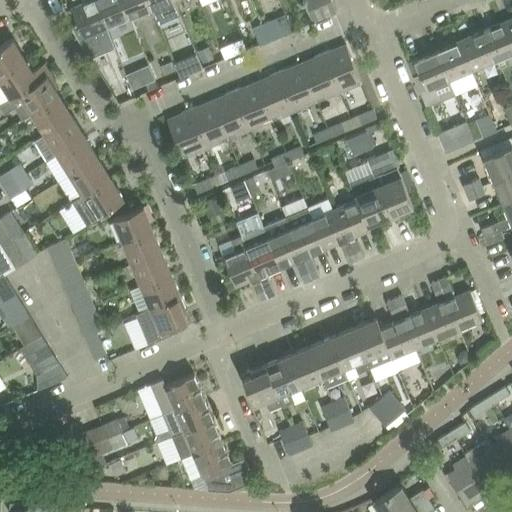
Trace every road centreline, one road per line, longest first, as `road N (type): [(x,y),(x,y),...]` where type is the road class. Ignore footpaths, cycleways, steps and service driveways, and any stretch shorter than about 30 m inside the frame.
road 1 (residential): [(223,340),(464,240)]
road 2 (residential): [(366,17),(129,117)]
road 3 (residential): [(223,340),(129,117)]
road 4 (residential): [(0,432),(209,346)]
road 5 (residential): [(464,240),(375,36)]
road 6 (residential): [(129,117),(97,113),(21,0)]
road 7 (residential): [(209,346),(262,472)]
